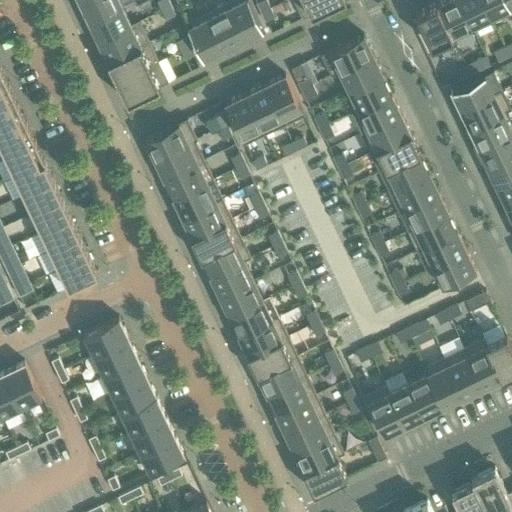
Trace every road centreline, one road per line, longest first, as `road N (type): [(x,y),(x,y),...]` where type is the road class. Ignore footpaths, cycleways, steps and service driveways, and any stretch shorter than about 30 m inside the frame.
road 1 (residential): [(368,0),(511,300)]
road 2 (residential): [(18,0),(147,280)]
road 3 (residential): [(147,280),(257,511)]
road 4 (residential): [(317,511),(511,422)]
road 5 (residential): [(147,280),(0,347)]
